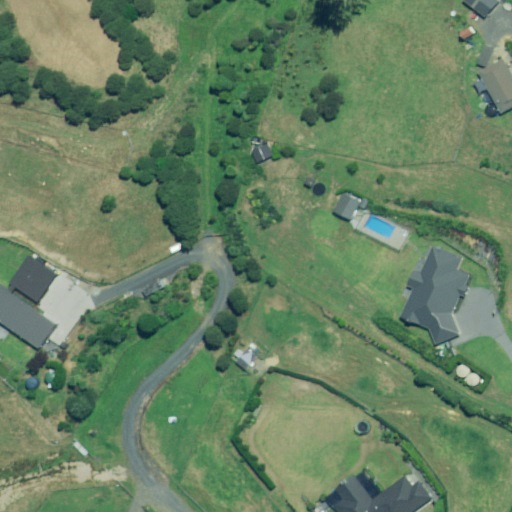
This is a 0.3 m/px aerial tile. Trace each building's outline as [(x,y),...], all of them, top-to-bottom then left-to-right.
[(466,0),(488,17),(500,1),(498,0),(466,0)] [(511,69),(506,59),(484,72),(507,113),(511,110),(511,69)] [(456,270),(461,257),(432,246),(422,273),(417,271),(411,287),(415,288),(405,317),(432,327),(441,345),(462,334),(453,316),(461,295),(465,297),(469,287),(465,285),(468,274),(456,270)] [(0,319),(46,349),(62,323),(0,283),(0,319)] [(417,482),(412,485),(405,476),(375,500),(358,478),(340,492),(346,500),(337,507),(341,511),(414,511),(431,499),(417,482)]
